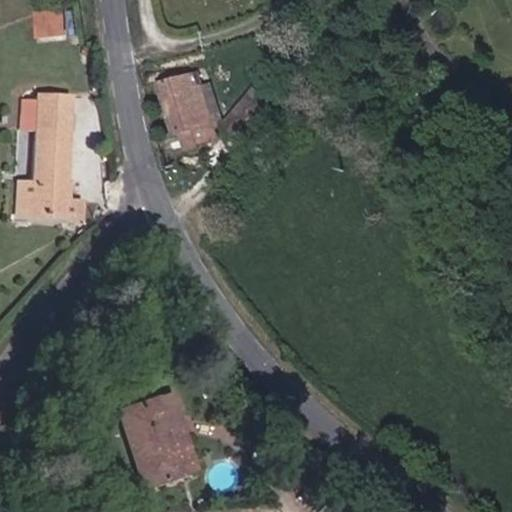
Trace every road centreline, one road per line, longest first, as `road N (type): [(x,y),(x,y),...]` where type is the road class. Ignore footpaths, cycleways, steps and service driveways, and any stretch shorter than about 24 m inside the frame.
road 1 (tertiary): [(440,511),(333,428),(155,206)]
road 2 (unclassified): [(0,391),(75,285),(155,206)]
road 3 (tertiary): [(155,206),(122,0)]
